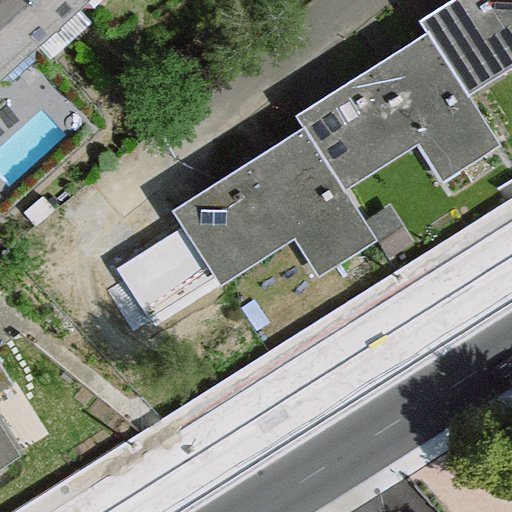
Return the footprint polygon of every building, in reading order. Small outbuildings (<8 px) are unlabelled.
[(39,60),(40,46),(62,27),(36,0),(0,0),(0,81),(1,81),(14,81),(39,60)] [(36,0),(62,27),(82,7),(96,8),(104,0),(36,0)] [(511,0),(455,0),(422,21),(429,33),(466,89),(511,60),(511,0)] [(466,89),(429,33),(299,116),(307,128),(343,184),(428,132),(424,125),(431,121),(435,127),(462,171),(501,146),(466,89)] [(343,184),(307,128),(176,211),(218,280),(304,226),(301,220),(307,216),(310,222),(338,265),(377,241),(343,184)] [(0,466),(15,457),(0,432),(0,393),(14,385),(0,361),(0,466)]
